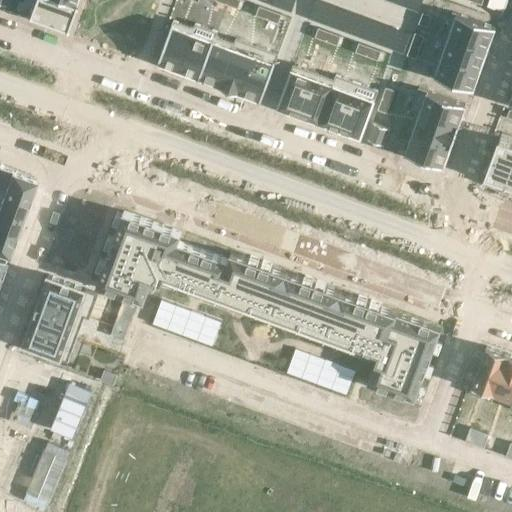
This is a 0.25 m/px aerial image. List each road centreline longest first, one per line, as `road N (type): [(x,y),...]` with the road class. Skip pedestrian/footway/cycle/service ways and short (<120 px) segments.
road 1 (residential): [(445,201),(0,34)]
road 2 (residential): [(67,151),(511,319)]
road 3 (residential): [(0,338),(67,151)]
road 4 (residential): [(445,201),(511,17)]
